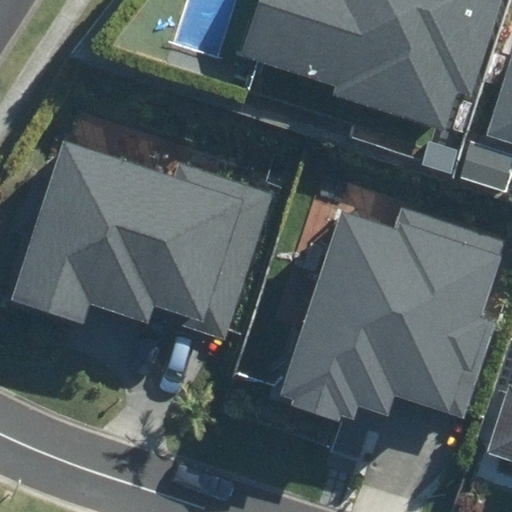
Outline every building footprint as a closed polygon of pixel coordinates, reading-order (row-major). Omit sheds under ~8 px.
[(258,0),(241,57),(262,64),(253,93),(396,137),(403,115),(443,128),(455,90),(469,94),(497,0),(258,0)] [(511,52),(486,136),(511,144),(511,52)] [(511,175),(511,154),(469,141),(458,177),(507,193),(511,175)] [(10,298),(83,322),(89,303),(149,323),(152,316),(225,340),(274,196),(181,165),(176,180),(62,142),(10,298)] [(394,225),(331,207),(270,406),(350,431),(354,419),(379,427),(387,398),(476,426),(510,315),(495,310),(511,254),(511,241),(400,206),(394,225)] [(511,383),(487,452),(511,460),(511,383)]
